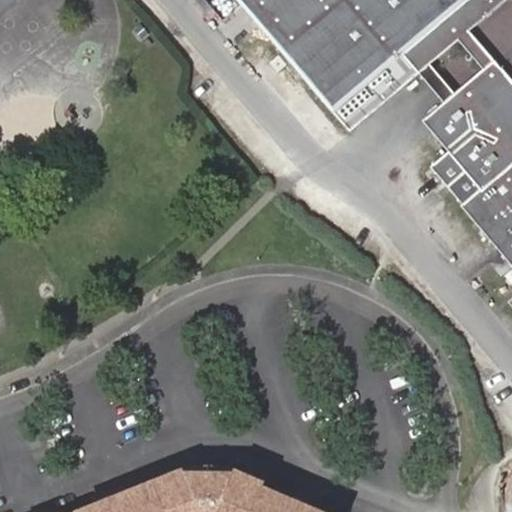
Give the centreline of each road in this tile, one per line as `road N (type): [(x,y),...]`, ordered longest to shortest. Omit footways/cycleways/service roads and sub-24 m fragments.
road 1 (residential): [(0,407),(75,377),(201,300),(270,283),(312,285),(384,313),(438,377),(452,440),(446,511)]
road 2 (unknown): [(354,186),(511,47)]
